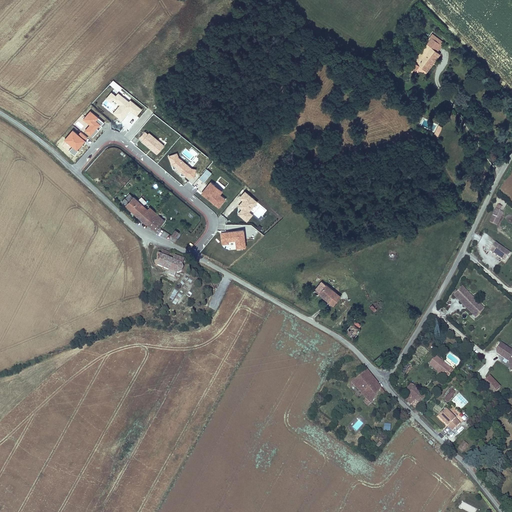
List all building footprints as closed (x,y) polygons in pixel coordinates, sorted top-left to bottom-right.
[(420,68),(428,74),(441,57),(437,54),(442,49),(432,41),(431,42),(430,40),(427,43),(429,45),(411,69),(412,69),(416,73),(420,68)] [(137,115),(141,109),(119,92),(116,96),(114,94),(112,97),(121,104),(115,113),(122,119),(130,109),(137,115)] [(106,99),(102,104),(111,110),(114,106),(106,99)] [(204,182),(212,173),(207,168),(199,178),(204,182)] [(114,179),(117,182),(122,177),(118,174),(114,179)] [(218,180),(226,186),(228,183),(221,177),(218,180)] [(211,182),(201,194),(219,207),(225,199),(220,194),(225,187),(218,181),(215,185),(211,182)] [(237,214),(247,222),(254,213),(261,204),(245,190),(239,197),(242,200),(237,206),(241,209),(237,214)] [(150,207),(148,209),(135,197),(130,202),(126,198),(122,202),(148,224),(148,223),(157,231),(165,221),(150,207)] [(494,224),(496,226),(503,215),(501,213),(497,219),(494,224)] [(505,261),(511,253),(495,242),(489,251),(499,257),(500,256),(503,258),(502,259),(505,261)] [(181,273),(184,269),(182,265),(185,261),(174,257),(173,260),(168,258),(169,254),(162,251),(156,266),(168,272),(166,276),(174,279),(177,274),(181,273)] [(330,301),(337,293),(327,284),(325,286),(320,283),(315,289),(330,301)] [(478,320),(486,312),(465,291),(456,299),(478,320)] [(330,301),(335,306),(343,297),(337,293),(330,301)] [(341,310),(347,315),(354,306),(348,302),(341,310)] [(354,338),(361,331),(353,324),(347,331),(354,338)] [(511,349),(502,342),(497,348),(498,352),(501,355),(502,354),(505,356),(504,357),(510,361),(511,369),(511,349)] [(374,362),(379,367),(387,359),(382,354),(374,362)] [(444,376),(451,368),(436,356),(429,364),(444,376)] [(444,376),(446,378),(453,370),(451,368),(444,376)] [(375,401),(383,387),(368,370),(353,383),(368,398),(365,401),(369,405),(375,401)] [(494,395),(502,388),(491,376),(483,383),(494,395)] [(403,396),(417,409),(427,396),(413,384),(403,396)] [(445,399),(448,401),(456,392),(453,390),(445,399)] [(452,429),(459,422),(445,408),(438,416),(452,429)] [(460,448),(463,451),(469,444),(466,441),(460,448)]
